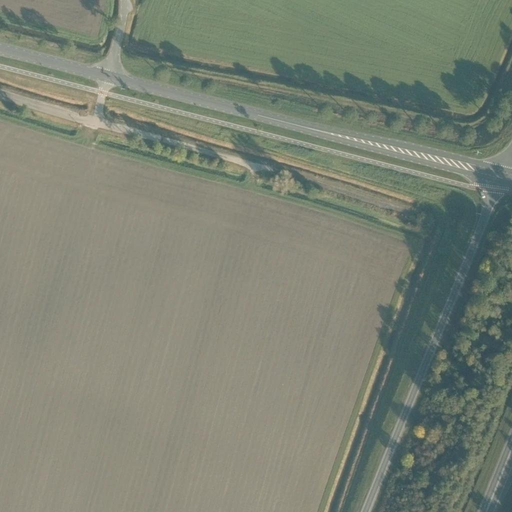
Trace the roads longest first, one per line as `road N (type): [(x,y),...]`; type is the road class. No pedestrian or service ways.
road 1 (trunk): [(500,174),(365,511)]
road 2 (secondary): [(269,118),(500,174)]
road 3 (secondary): [(269,118),(106,76)]
